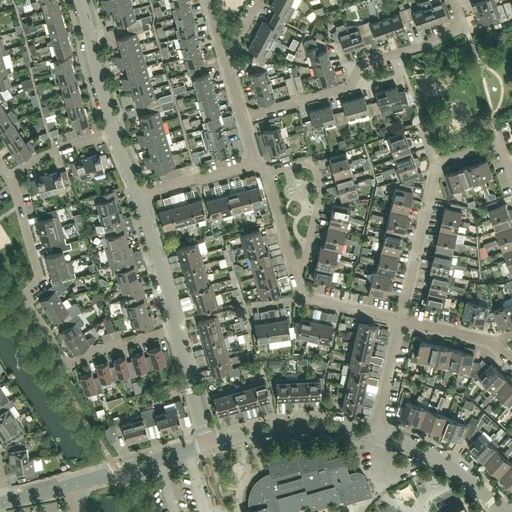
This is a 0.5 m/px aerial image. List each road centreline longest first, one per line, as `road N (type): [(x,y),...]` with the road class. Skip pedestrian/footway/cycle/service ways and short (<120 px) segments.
road 1 (residential): [(174,327),(97,348),(67,367),(21,294),(37,275),(9,176)]
road 2 (residential): [(242,119),(349,85),(362,63),(451,33),(458,20),(451,0)]
road 3 (residential): [(299,295),(318,174),(303,161),(264,172)]
road 4 (residential): [(374,433),(302,425),(208,446)]
road 5 (residential): [(399,320),(435,164)]
road 6 (residential): [(501,511),(438,460),(374,433)]
road 7 (residential): [(69,486),(208,446)]
road 8 (residential): [(114,134),(78,0)]
road 9 (residential): [(174,327),(138,195)]
road 10 (residential): [(299,295),(264,172)]
road 11 (residential): [(208,446),(174,327)]
